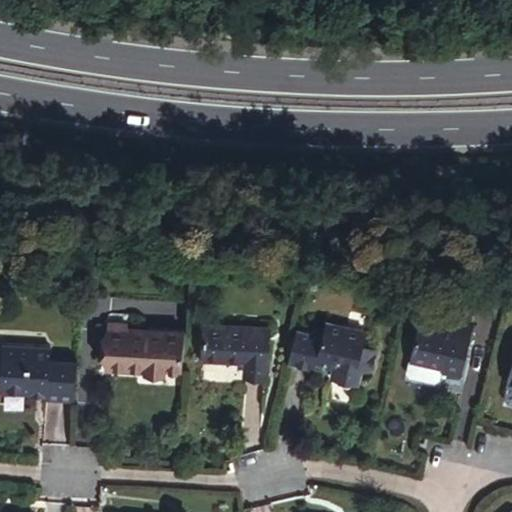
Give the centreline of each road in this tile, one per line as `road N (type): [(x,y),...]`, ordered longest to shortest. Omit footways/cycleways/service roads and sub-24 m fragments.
road 1 (trunk): [(511,73),(275,75),(0,39)]
road 2 (trunk): [(0,95),(271,128),(511,127)]
road 3 (residential): [(0,467),(243,478),(324,467),(429,486),(457,483)]
